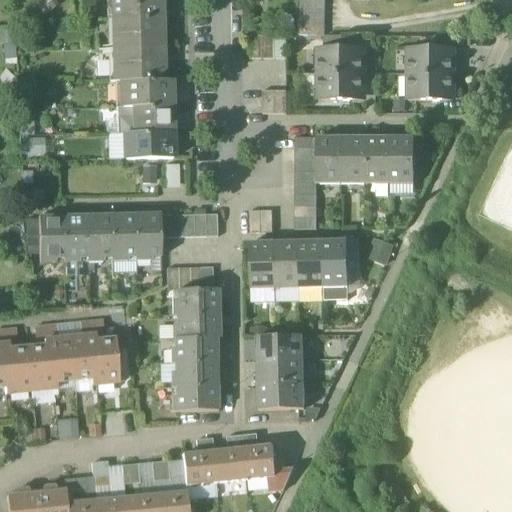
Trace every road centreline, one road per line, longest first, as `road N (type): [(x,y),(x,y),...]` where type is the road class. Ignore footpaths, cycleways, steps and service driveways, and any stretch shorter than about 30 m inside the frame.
road 1 (residential): [(0,485),(65,450),(187,432),(320,425)]
road 2 (residential): [(271,130),(286,120),(466,117)]
road 3 (residential): [(50,207),(231,202)]
